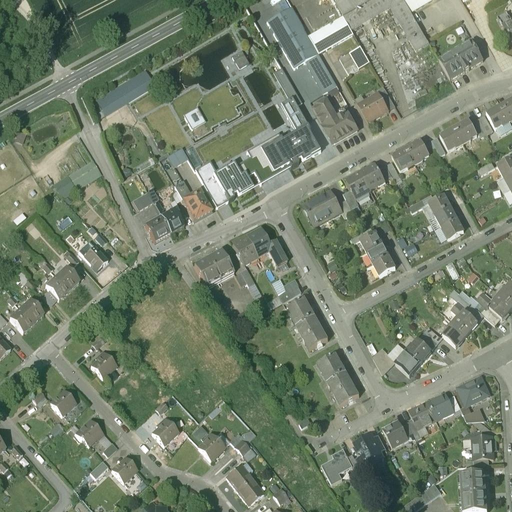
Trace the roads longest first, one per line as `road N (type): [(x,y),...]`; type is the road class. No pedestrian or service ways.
road 1 (residential): [(511,79),(270,205)]
road 2 (residential): [(270,205),(151,265),(46,352)]
road 3 (tertiary): [(0,123),(221,0)]
road 4 (residential): [(46,352),(152,473),(204,490),(221,511)]
road 5 (residential): [(331,319),(511,220)]
road 6 (residential): [(270,205),(331,319)]
road 7 (residential): [(0,421),(67,499),(54,511)]
